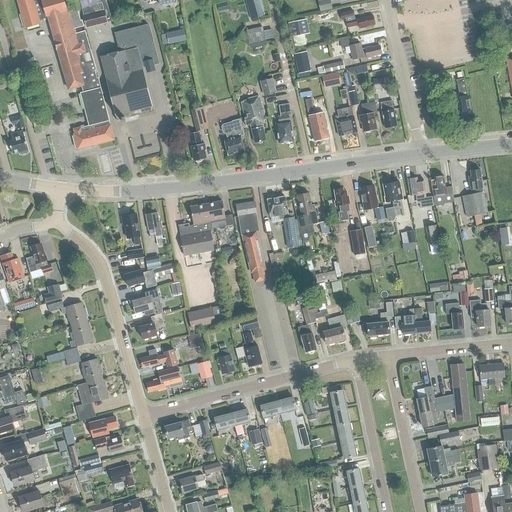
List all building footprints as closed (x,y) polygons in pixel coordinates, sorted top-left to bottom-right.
[(85,31),(76,34),(74,29),(84,26),(82,20),(80,21),(77,10),(69,12),(67,5),(66,6),(63,0),(17,0),(25,28),(40,24),(39,21),(46,18),(46,17),(48,16),(55,42),(54,42),(57,50),(58,49),(64,72),(69,89),(82,86),(84,91),(80,93),(88,126),(74,129),(75,134),(74,134),(78,150),(114,140),(98,78),(96,78),(95,72),(95,71),(96,71),(93,62),(85,31)] [(112,21),(106,0),(100,0),(101,3),(82,8),(87,28),(112,21)] [(245,0),(251,20),(265,16),(263,12),(267,11),(263,0),(245,0)] [(320,12),(332,9),(329,0),(323,0),(318,1),(320,12)] [(358,26),(359,29),(367,27),(374,25),(372,17),(364,19),(364,17),(354,20),(353,18),(354,18),(352,11),(339,14),(341,21),(345,20),(347,28),(358,26)] [(317,16),(318,22),(330,19),(329,13),(317,16)] [(147,25),(146,25),(114,33),(118,48),(120,48),(122,52),(100,57),(116,121),(122,119),(125,118),(153,111),(143,68),(159,64),(150,28),(150,27),(149,26),(148,26),(148,25),(147,25)] [(246,30),(248,39),(250,47),(265,43),(264,41),(273,39),(271,29),(262,31),(261,27),(246,30)] [(168,44),(186,40),(184,30),(166,34),(168,44)] [(349,46),(352,60),(363,58),(363,57),(366,56),(367,58),(373,57),(373,56),(381,54),(379,46),(370,48),(370,47),(361,49),(360,44),(349,46)] [(306,52),(294,54),(298,74),(311,71),(306,52)] [(324,73),(325,73),(345,69),(343,61),(323,66),(323,67),(324,73)] [(357,73),(367,72),(366,65),(356,66),(357,73)] [(370,74),(380,72),(379,65),(369,66),(370,74)] [(260,82),(264,96),(276,92),(273,78),(260,82)] [(386,88),(384,78),(373,80),(375,90),(386,88)] [(469,104),(464,78),(456,80),(459,92),(456,93),(457,98),(451,99),(455,122),(469,119),(466,105),(469,104)] [(345,83),(333,86),(338,110),(337,110),(339,119),(335,120),(339,136),(357,132),(351,107),(349,108),(348,99),(349,99),(346,87),(345,83)] [(347,87),(351,105),(358,103),(355,90),(356,90),(355,86),(352,86),(349,87),(349,86),(347,87)] [(246,125),(250,124),(255,144),(266,141),(262,127),(266,126),(258,96),(239,102),(246,125)] [(314,111),(311,99),(305,101),(308,112),(314,111)] [(382,111),(385,128),(397,126),(395,117),(397,117),(396,109),(394,109),(392,100),(380,102),(382,111)] [(363,114),(359,115),(360,123),(362,122),(363,132),(376,129),(373,114),(377,113),(375,102),(361,104),(363,114)] [(276,123),(277,130),(277,131),(277,134),(278,134),(279,143),(286,142),(287,143),(290,142),(291,141),(293,141),(291,127),(289,115),(292,115),(290,104),(280,105),(281,116),(278,116),(279,123),(276,123)] [(309,115),(315,142),(329,138),(323,112),(309,115)] [(24,127),(21,116),(11,118),(13,125),(15,125),(17,129),(24,127)] [(206,119),(198,121),(201,130),(209,128),(206,119)] [(226,133),(227,133),(228,139),(224,140),(228,155),(244,151),(241,137),(245,136),(242,120),(233,122),(233,123),(224,125),(223,126),(224,132),(226,133)] [(189,134),(194,161),(205,159),(204,150),(206,149),(205,143),(201,144),(199,132),(195,132),(195,130),(191,131),(191,133),(189,134)] [(29,152),(22,131),(10,134),(12,140),(8,141),(9,142),(7,142),(9,148),(10,147),(12,154),(19,152),(20,155),(29,152)] [(471,176),(468,177),(470,190),(474,189),(475,194),(462,196),(467,217),(487,213),(483,192),(482,189),(480,169),(470,171),(471,176)] [(433,196),(434,205),(436,205),(437,206),(443,205),(444,204),(454,202),(452,187),(445,188),(444,176),(442,175),(435,175),(434,177),(434,180),(431,181),(433,196)] [(410,195),(419,194),(421,208),(428,207),(428,213),(434,213),(431,196),(426,197),(424,180),(417,181),(416,178),(408,179),(410,195)] [(397,216),(404,214),(401,201),(403,201),(399,182),(391,183),(390,182),(384,183),(387,197),(385,197),(387,203),(393,202),(394,208),(386,209),(389,221),(394,220),(397,216)] [(360,187),(365,210),(374,208),(377,220),(384,218),(382,205),(378,206),(375,190),(374,190),(373,185),(360,187)] [(339,206),(340,212),(338,212),(339,221),(347,219),(346,211),(349,211),(348,204),(349,204),(348,196),(346,196),(345,191),(343,191),(342,189),(334,190),(335,201),(334,201),(335,207),(339,206)] [(317,223),(315,213),(314,205),(312,206),(309,193),(297,195),(301,216),(298,216),(301,234),(313,232),(312,224),(317,223)] [(292,218),(291,213),(287,214),(284,197),(268,200),(271,217),(279,215),(279,220),(282,219),(290,218),(292,218)] [(222,202),(206,204),(208,214),(210,214),(211,223),(212,229),(217,228),(217,230),(224,230),(226,227),(226,226),(234,225),(232,215),(224,216),(222,202)] [(236,204),(238,217),(241,235),(242,235),(251,272),(253,272),(255,282),(265,279),(263,269),(264,269),(256,232),(259,231),(258,221),(255,202),(236,204)] [(208,214),(206,204),(190,207),(193,226),(184,227),(183,225),(178,226),(184,256),(213,251),(210,232),(212,232),(212,229),(211,223),(210,214),(208,214)] [(154,230),(155,237),(161,237),(160,229),(162,229),(161,223),(158,223),(157,214),(147,216),(149,230),(154,230)] [(139,238),(140,238),(137,215),(122,217),(123,228),(125,227),(127,239),(133,239),(134,246),(140,245),(139,238)] [(290,218),(283,219),(286,241),(287,248),(298,246),(297,240),(294,217),(292,218),(290,218)] [(327,221),(320,221),(321,233),(328,232),(327,221)] [(436,225),(426,227),(429,245),(439,243),(436,225)] [(360,230),(349,231),(353,255),(364,254),(360,230)] [(403,244),(408,243),(409,243),(415,242),(413,231),(401,234),(403,244)] [(31,247),(34,256),(26,258),(30,275),(31,275),(30,273),(41,269),(43,274),(52,271),(50,264),(47,265),(46,261),(47,261),(46,255),(45,256),(43,252),(40,244),(31,247)] [(128,252),(129,260),(143,257),(141,250),(128,252)] [(11,253),(0,256),(8,283),(23,279),(18,260),(13,261),(11,253)] [(274,253),(269,254),(272,267),(277,266),(276,260),(274,255),(274,253)] [(146,259),(148,270),(154,269),(153,258),(146,259)] [(232,258),(229,262),(230,266),(234,269),(239,268),(241,264),(240,260),(236,258),(232,258)] [(176,273),(175,272),(177,272),(175,264),(153,270),(155,278),(159,276),(160,277),(176,273)] [(128,288),(145,283),(146,289),(156,286),(152,272),(142,275),(141,271),(125,276),(128,288)] [(336,278),(335,271),(315,275),(317,282),(336,278)] [(331,282),(333,291),(342,289),(341,280),(331,282)] [(179,282),(171,285),(175,295),(182,293),(179,282)] [(447,290),(447,282),(430,283),(430,291),(447,290)] [(58,284),(50,286),(52,294),(45,296),(46,303),(62,299),(58,284)] [(132,302),(133,307),(131,307),(133,313),(134,313),(135,314),(143,312),(144,317),(154,314),(151,304),(159,301),(156,289),(144,292),(145,298),(132,302)] [(484,290),(485,302),(492,302),(491,289),(484,290)] [(505,295),(497,296),(498,309),(505,308),(506,324),(511,323),(511,299),(506,300),(505,295)] [(13,303),(15,311),(35,305),(33,297),(13,303)] [(241,316),(253,314),(250,300),(244,302),(245,308),(239,309),(241,316)] [(313,314),(317,313),(314,300),(304,303),(306,308),(303,309),(307,325),(298,327),(300,336),(301,336),(306,352),(316,349),(309,323),(315,322),(313,314)] [(489,310),(487,310),(487,304),(480,304),(480,300),(469,301),(471,318),(477,318),(477,327),(490,326),(489,310)] [(69,321),(71,327),(87,322),(86,317),(84,308),(83,308),(82,303),(66,308),(66,307),(63,308),(62,302),(47,307),(49,313),(61,310),(62,315),(67,313),(69,322),(69,321)] [(387,317),(393,317),(392,302),(386,303),(387,313),(380,313),(381,323),(367,324),(368,336),(370,336),(370,338),(376,337),(376,335),(389,334),(388,322),(387,317)] [(451,315),(453,330),(464,329),(462,313),(460,313),(458,303),(444,305),(446,316),(451,315)] [(216,325),(212,308),(188,314),(192,331),(216,325)] [(345,312),(348,324),(359,321),(356,309),(345,312)] [(414,310),(416,333),(430,332),(429,322),(423,322),(422,309),(414,310)] [(410,316),(394,317),(395,329),(402,329),(402,334),(416,333),(414,310),(409,310),(410,316)] [(138,329),(142,340),(157,336),(155,330),(165,327),(161,315),(151,318),(153,324),(138,329)] [(346,340),(342,327),(347,326),(344,315),(328,319),(330,330),(323,332),(326,345),(339,341),(339,343),(345,342),(344,340),(346,340)] [(259,328),(256,317),(242,321),(245,332),(259,328)] [(71,327),(72,332),(71,332),(74,341),(69,342),(71,348),(92,342),(91,336),(92,335),(89,327),(87,322),(71,327)] [(243,334),(245,343),(246,343),(247,347),(243,348),(248,367),(262,364),(257,344),(253,345),(252,341),(253,341),(251,332),(243,334)] [(200,333),(188,336),(191,347),(203,344),(200,333)] [(18,343),(11,346),(12,349),(16,352),(20,350),(18,343)] [(76,348),(63,351),(65,359),(78,355),(76,348)] [(172,349),(162,352),(163,356),(157,357),(156,354),(150,355),(150,356),(140,359),(142,368),(150,366),(150,368),(159,365),(159,364),(164,363),(166,369),(176,366),(172,349)] [(234,371),(230,355),(228,355),(227,350),(220,351),(222,357),(218,358),(222,374),(234,371)] [(65,359),(67,366),(80,363),(78,355),(65,359)] [(85,378),(86,383),(103,379),(101,373),(102,373),(100,364),(99,365),(97,359),(81,364),(82,369),(84,378),(85,378)] [(212,377),(207,361),(199,364),(198,364),(200,373),(202,379),(212,377)] [(437,413),(456,409),(457,422),(470,420),(464,364),(451,365),(454,395),(435,399),(437,413)] [(481,380),(489,379),(489,386),(495,385),(495,378),(505,377),(503,364),(479,367),(481,380)] [(158,390),(158,391),(165,390),(164,386),(168,385),(168,389),(181,386),(177,368),(158,372),(159,379),(153,381),(153,382),(145,384),(148,392),(158,390)] [(26,369),(20,371),(23,383),(30,381),(26,369)] [(35,385),(42,383),(38,369),(31,371),(35,385)] [(0,398),(14,394),(8,376),(0,378),(0,398)] [(103,379),(86,383),(77,386),(83,405),(76,407),(78,414),(92,409),(90,403),(108,397),(106,392),(108,392),(105,383),(104,384),(103,379)] [(431,411),(431,414),(436,413),(437,413),(435,399),(432,387),(419,389),(421,399),(417,400),(419,414),(431,411)] [(331,394),(334,410),(345,407),(342,391),(331,394)] [(293,398),(277,402),(280,413),(296,409),(293,398)] [(280,413),(277,402),(261,406),(264,418),(280,413)] [(314,414),(311,402),(304,404),(307,416),(314,414)] [(500,406),(501,415),(509,414),(508,405),(500,406)] [(6,417),(0,419),(0,433),(15,429),(13,422),(26,418),(22,406),(4,410),(6,417)] [(337,423),(337,427),(349,424),(345,407),(334,410),(337,423)] [(247,410),(231,414),(234,425),(241,424),(250,421),(247,410)] [(419,414),(422,428),(438,424),(436,413),(431,414),(431,411),(419,414)] [(234,425),(231,414),(214,418),(217,429),(234,425)] [(117,426),(115,417),(104,420),(104,418),(88,423),(92,438),(109,434),(107,428),(117,426)] [(306,428),(303,417),(297,419),(300,429),(306,428)] [(165,427),(168,438),(176,436),(178,441),(190,437),(187,428),(190,427),(188,420),(165,427)] [(209,435),(206,422),(200,423),(203,436),(209,435)] [(241,424),(234,425),(236,436),(244,434),(241,424)] [(337,427),(341,442),(353,439),(349,424),(337,427)] [(426,429),(428,438),(449,433),(447,425),(426,429)] [(44,429),(28,433),(14,437),(16,442),(2,446),(6,460),(27,454),(23,442),(30,440),(31,445),(47,440),(44,429)] [(259,429),(251,431),(254,445),(262,443),(259,429)] [(273,446),(269,429),(261,431),(264,443),(265,446),(265,448),(273,446)] [(440,437),(442,445),(458,441),(457,433),(440,437)] [(65,437),(67,446),(75,444),(73,435),(65,437)] [(108,447),(109,452),(123,448),(120,437),(115,438),(114,435),(105,437),(93,440),(96,451),(108,447)] [(313,447),(320,446),(319,439),(311,441),(313,447)] [(353,439),(341,442),(344,458),(356,455),(353,439)] [(58,441),(60,450),(66,449),(65,440),(58,441)] [(477,451),(480,469),(499,466),(496,445),(481,447),(482,450),(477,451)] [(442,446),(427,449),(430,462),(444,459),(451,457),(450,451),(450,448),(443,450),(442,446)] [(29,467),(11,473),(15,486),(34,480),(32,472),(48,467),(44,455),(27,460),(29,467)] [(100,462),(99,455),(79,460),(81,467),(100,462)] [(444,459),(430,462),(433,477),(447,474),(446,465),(444,459)] [(335,461),(318,464),(319,470),(336,466),(335,461)] [(91,465),(84,467),(80,468),(81,470),(75,471),(76,475),(78,482),(87,480),(86,475),(103,470),(101,462),(90,465),(91,465)] [(220,462),(203,467),(206,475),(222,471),(220,462)] [(109,470),(114,488),(116,489),(134,484),(132,478),(128,466),(128,465),(109,470)] [(347,472),(350,488),(362,485),(359,469),(347,472)] [(468,482),(481,480),(479,473),(466,475),(468,482)] [(195,476),(180,480),(183,492),(198,488),(196,482),(204,480),(202,474),(195,476)] [(64,499),(77,494),(73,479),(59,484),(64,499)] [(350,488),(353,504),(365,501),(362,485),(350,488)] [(511,511),(511,503),(509,485),(502,486),(504,496),(505,511),(511,511)] [(18,498),(22,511),(23,511),(43,506),(39,492),(18,498)] [(204,496),(206,502),(219,498),(217,492),(204,496)] [(479,511),(477,493),(463,495),(464,502),(453,504),(453,506),(441,507),(440,507),(440,511),(479,511)] [(505,511),(504,496),(491,498),(493,511),(505,511)] [(111,502),(87,509),(88,511),(107,511),(115,510),(116,511),(141,511),(139,500),(112,507),(111,502)] [(353,504),(355,511),(367,511),(365,501),(353,504)] [(186,505),(187,511),(215,511),(217,511),(215,504),(198,509),(196,502),(186,505)]
